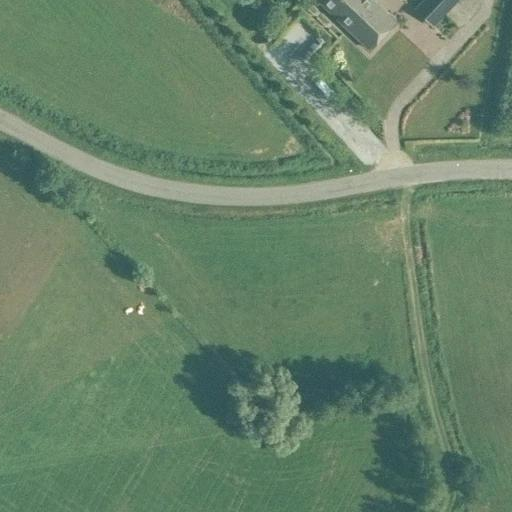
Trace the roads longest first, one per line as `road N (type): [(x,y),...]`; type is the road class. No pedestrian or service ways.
road 1 (unclassified): [(511,170),(398,176),(302,194),(189,194),(85,164),(0,117)]
road 2 (track): [(432,511),(446,485),(445,453),(398,176)]
